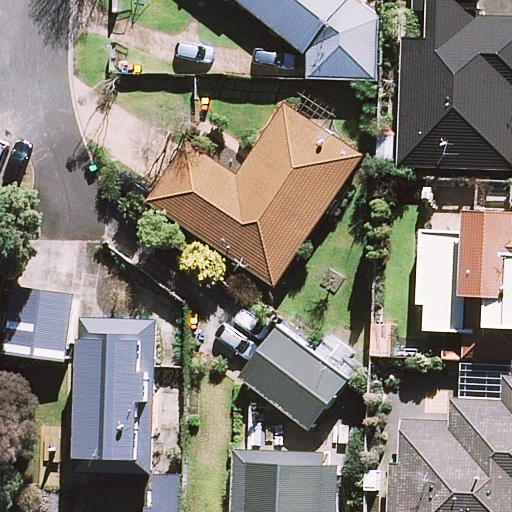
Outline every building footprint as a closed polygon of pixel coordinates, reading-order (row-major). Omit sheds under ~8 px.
[(374,80),(375,11),(361,0),(229,0),(230,1),(230,0),(239,0),(311,57),(311,79),(374,80)] [(430,41),(406,40),(401,166),(511,169),(511,18),(480,18),(480,0),(416,0),(416,12),(431,12),(430,41)] [(364,158),(288,106),(239,177),(192,146),(154,202),(277,286),(364,158)] [(429,330),(444,330),(443,359),(511,360),(511,210),(468,210),(468,236),(423,235),(421,303),(430,304),(429,330)] [(78,367),(85,308),(23,300),(16,359),(78,367)] [(393,352),(395,323),(375,322),(374,351),(393,352)] [(167,328),(92,326),(88,464),(141,465),(140,483),(162,484),(167,328)] [(251,385),(321,437),(359,386),(289,333),(251,385)] [(511,511),(511,381),(509,382),(508,401),(455,398),(454,420),(405,418),(403,465),(394,465),(391,511),(511,511)] [(347,511),(349,473),(334,473),(335,459),(242,457),(240,511),(347,511)]
